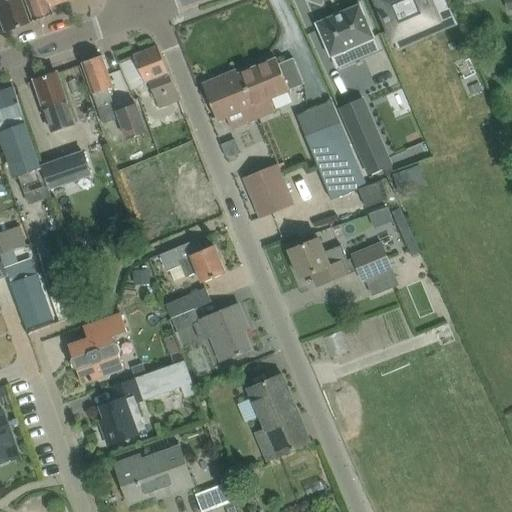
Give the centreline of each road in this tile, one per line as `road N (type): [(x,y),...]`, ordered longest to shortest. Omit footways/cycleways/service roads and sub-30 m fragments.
road 1 (unclassified): [(359,511),(234,215),(159,7)]
road 2 (residential): [(83,511),(37,382)]
road 3 (tertiary): [(0,62),(124,19)]
